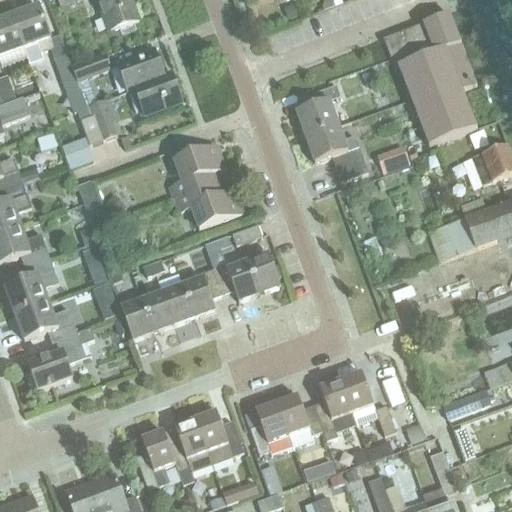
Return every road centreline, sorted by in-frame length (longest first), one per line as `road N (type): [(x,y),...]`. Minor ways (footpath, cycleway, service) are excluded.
road 1 (residential): [(22,458),(338,340),(256,115)]
road 2 (residential): [(242,78),(442,2)]
road 3 (residential): [(84,176),(256,115)]
